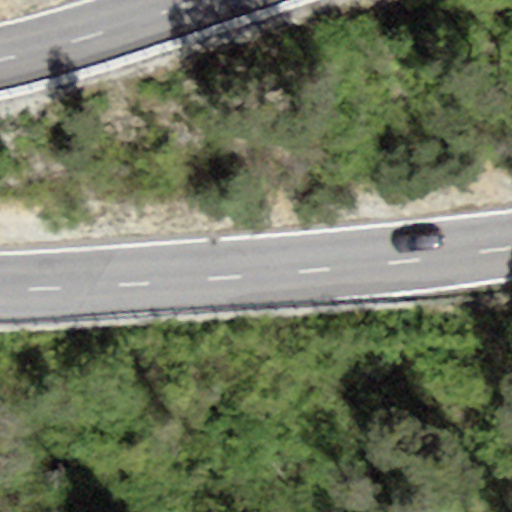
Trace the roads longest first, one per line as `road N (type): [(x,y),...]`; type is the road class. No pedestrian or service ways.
road 1 (unclassified): [(511,245),(288,273),(0,287)]
road 2 (unclassified): [(0,59),(195,0)]
